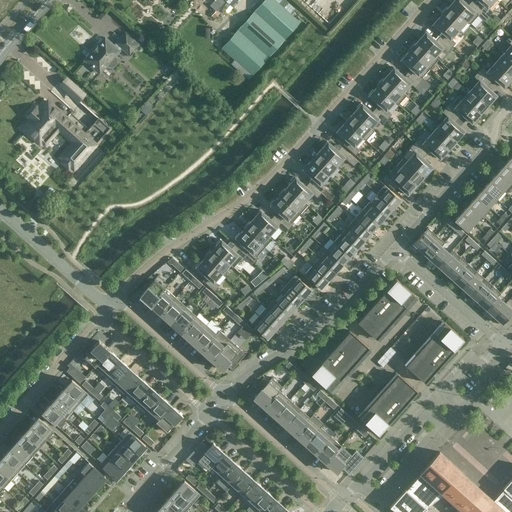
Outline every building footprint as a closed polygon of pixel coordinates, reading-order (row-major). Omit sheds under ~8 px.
[(216,11),(216,12),(217,11),(226,1),(224,0),(215,0),(215,1),(215,0),(210,6),(216,11)] [(300,22),(275,0),(264,0),(221,48),(252,75),(300,22)] [(452,0),(453,1),(449,5),(466,20),(466,21),(470,24),(478,15),(484,21),(488,16),(476,5),(471,1),(467,5),(462,0),(452,0)] [(493,0),(478,0),(480,1),(476,5),(488,16),(492,11),(487,7),(493,0)] [(466,20),(449,5),(447,7),(446,6),(442,11),(443,12),(441,14),(458,29),(466,21),(466,20)] [(224,16),(228,12),(223,7),(219,11),(224,16)] [(216,11),(211,16),(214,19),(220,13),(217,11),(216,12),(216,11)] [(458,29),(441,14),(437,19),(436,18),(432,22),(443,32),(439,36),(451,47),(455,43),(450,38),(458,29)] [(435,40),(425,31),(420,35),(421,36),(417,41),(434,56),(435,56),(442,47),(447,52),(451,47),(439,36),(435,40)] [(84,60),(98,71),(105,63),(107,65),(119,51),(119,50),(121,47),(129,54),(138,44),(125,33),(117,43),(114,46),(104,37),(84,60)] [(511,37),(510,35),(506,40),(511,44),(503,53),(511,61),(511,37)] [(477,36),(472,42),(477,46),(482,41),(477,36)] [(482,44),(487,49),(492,43),(487,39),(482,44)] [(434,56),(417,41),(415,43),(414,42),(410,47),(411,48),(409,50),(430,68),(438,59),(435,56),(434,56)] [(430,68),(409,50),(405,54),(404,54),(400,58),(411,68),(407,72),(419,83),(423,78),(422,77),(430,68)] [(511,61),(503,53),(495,62),(511,77),(511,61)] [(511,77),(495,62),(487,71),(482,66),(478,71),(490,82),(494,78),(504,87),(509,83),(508,82),(511,77)] [(389,72),(385,77),(402,92),(402,91),(410,83),(415,87),(419,83),(407,72),(403,76),(393,66),(388,71),(389,72)] [(453,73),(448,68),(443,74),(448,78),(453,73)] [(490,82),(478,71),(474,76),(479,80),(471,89),(488,104),(492,99),(493,100),(497,96),(486,86),(490,82)] [(78,104),(86,95),(66,76),(58,86),(78,104)] [(402,92),(385,77),(383,79),(382,78),(378,82),(379,83),(377,86),(394,101),(397,104),(406,95),(402,91),(402,92)] [(457,83),(452,78),(447,84),(452,88),(457,83)] [(394,101),(377,86),(373,90),(372,89),(368,94),(379,104),(375,108),(387,119),(391,114),(386,110),(394,101)] [(488,104),(471,89),(463,97),(463,98),(480,113),(482,111),(483,112),(487,107),(486,106),(488,104)] [(463,98),(463,97),(460,94),(451,103),(450,102),(446,107),(458,118),(462,114),(473,123),(477,119),(476,118),(480,113),(463,98)] [(47,101),(23,128),(39,143),(41,141),(44,144),(46,143),(50,138),(50,136),(48,134),(55,126),(73,142),(60,156),(63,159),(62,161),(62,163),(67,167),(69,167),(70,166),(74,169),(110,128),(98,117),(84,133),(47,101)] [(146,116),(154,107),(148,101),(140,110),(146,116)] [(357,108),(353,112),(370,128),(370,127),(378,119),(383,123),(387,119),(375,108),(371,112),(361,102),(356,107),(357,108)] [(421,109),(416,104),(411,109),(416,114),(421,109)] [(458,118),(446,107),(442,111),(447,116),(439,125),(456,140),(460,135),(461,136),(465,131),(454,122),(458,118)] [(370,128),(353,112),(351,114),(350,114),(346,118),(347,119),(345,121),(362,136),(362,137),(365,140),(374,130),(370,127),(370,128)] [(420,124),(425,118),(420,114),(415,119),(420,124)] [(362,136),(345,121),(341,126),(340,125),(336,130),(347,139),(343,143),(342,142),(341,142),(355,154),(359,150),(354,145),(362,137),(362,136)] [(456,140),(439,125),(431,134),(448,149),(450,147),(451,148),(455,143),(454,142),(456,140)] [(4,129),(0,133),(0,150),(4,146),(10,150),(17,141),(8,135),(10,134),(4,129)] [(448,149),(431,134),(423,142),(418,138),(414,143),(426,153),(430,149),(440,159),(445,154),(444,153),(448,149)] [(337,150),(326,140),(322,145),(323,146),(319,151),(336,166),(344,157),(353,165),(357,161),(341,146),(337,150)] [(389,144),(384,140),(379,145),(384,150),(389,144)] [(426,153),(414,143),(410,147),(415,151),(407,160),(424,176),(428,171),(429,172),(433,167),(422,158),(426,153)] [(393,154),(388,150),(383,155),(388,160),(393,154)] [(336,166),(319,151),(317,153),(316,152),(312,156),(313,157),(311,160),(328,175),(336,166)] [(407,160),(403,157),(395,166),(416,185),(418,182),(419,183),(423,179),(422,178),(424,176),(407,160)] [(328,175),(311,160),(307,164),(306,163),(302,168),(312,178),(309,182),(321,193),(325,188),(320,184),(328,175)] [(511,180),(511,169),(505,163),(498,171),(510,183),(511,180)] [(416,185),(395,166),(387,175),(386,174),(382,178),(394,189),(398,185),(408,195),(413,190),(412,189),(416,185)] [(510,183),(498,171),(491,179),(503,191),(510,183)] [(365,183),(370,177),(367,173),(361,179),(365,183)] [(291,182),(287,186),(304,202),(304,201),(312,193),(317,197),(321,193),(309,182),(305,186),(294,176),(290,181),(291,182)] [(350,178),(345,184),(350,188),(355,183),(350,178)] [(360,189),(365,183),(361,179),(356,185),(360,189)] [(503,191),(491,179),(483,187),(496,199),(503,191)] [(384,185),(377,193),(393,207),(400,199),(384,185)] [(304,202),(287,186),(285,189),(284,188),(280,192),(281,193),(279,195),(296,211),(299,214),(308,204),(304,201),(304,202)] [(48,199),(54,190),(51,187),(48,188),(45,193),(44,194),(45,196),(48,199)] [(496,199),(483,187),(476,195),(489,207),(496,199)] [(351,199),(356,193),(352,190),(347,196),(351,199)] [(393,207),(377,193),(376,194),(372,190),(366,197),(370,201),(369,201),(386,215),(393,207)] [(296,211),(279,195),(275,200),(274,199),(270,204),(280,213),(277,218),(289,228),(293,224),(291,223),(299,214),(296,211)] [(489,207),(476,195),(469,203),(481,215),(489,207)] [(345,205),(351,199),(347,196),(342,201),(345,205)] [(386,215),(369,201),(362,209),(378,224),(386,215)] [(481,215),(469,203),(462,211),(474,223),(481,215)] [(336,215),(342,209),(338,206),(333,212),(336,215)] [(256,215),(252,219),(269,235),(269,234),(277,226),(285,233),(289,228),(277,218),(274,215),(270,219),(259,209),(255,214),(256,215)] [(378,224),(362,209),(355,217),(371,232),(378,224)] [(474,223),(462,211),(454,220),(467,231),(474,223)] [(331,221),(336,215),(333,212),(327,218),(331,221)] [(313,219),(318,224),(323,218),(318,214),(313,219)] [(371,232),(355,217),(348,225),(364,240),(371,232)] [(269,235),(252,219),(250,222),(249,221),(245,225),(246,226),(244,228),(264,247),(273,238),(269,234),(269,235)] [(322,231),(327,225),(324,222),(318,228),(322,231)] [(364,240),(348,225),(341,233),(357,248),(364,240)] [(428,227),(413,243),(422,251),(436,235),(428,227)] [(264,247),(244,228),(240,233),(239,232),(235,237),(245,246),(242,251),(246,255),(254,262),(258,257),(256,256),(264,247)] [(316,237),(322,231),(318,228),(313,234),(316,237)] [(357,248),(341,233),(333,242),(337,245),(337,244),(349,256),(357,248)] [(436,235),(422,251),(430,258),(444,242),(436,235)] [(474,241),(468,236),(465,240),(471,245),(474,241)] [(216,244),(212,248),(229,264),(233,267),(241,258),(242,259),(246,255),(242,251),(234,244),(230,248),(220,238),(215,243),(216,244)] [(307,247),(313,241),(309,238),(304,244),(307,247)] [(480,247),(474,241),(471,245),(477,250),(480,247)] [(444,242),(430,258),(438,265),(449,253),(441,246),(444,242)] [(302,253),(307,247),(304,244),(298,250),(302,253)] [(337,244),(337,245),(330,252),(330,253),(342,264),(349,256),(337,244)] [(229,264),(212,248),(210,251),(209,250),(205,254),(206,255),(204,257),(221,273),(229,264)] [(330,253),(330,252),(326,249),(319,257),(335,272),(342,264),(330,253)] [(449,253),(438,265),(446,273),(460,257),(452,249),(449,253)] [(490,256),(484,250),(481,254),(487,259),(490,256)] [(285,265),(291,259),(286,254),(280,261),(285,265)] [(496,261),(490,256),(487,259),(493,265),(496,261)] [(221,273),(204,257),(200,262),(199,261),(195,266),(206,276),(202,280),(214,290),(218,286),(213,282),(221,273)] [(335,272),(319,257),(312,265),(328,280),(335,272)] [(460,257),(446,273),(454,280),(468,264),(460,257)] [(174,259),(171,263),(180,271),(183,267),(174,259)] [(288,268),(294,262),(291,259),(285,265),(288,268)] [(468,264),(454,280),(462,287),(476,271),(468,264)] [(328,280),(312,265),(304,274),(320,288),(328,280)] [(506,270),(500,265),(497,268),(503,274),(506,270)] [(279,276),(285,270),(282,267),(276,272),(279,276)] [(250,280),(255,286),(269,273),(264,268),(250,280)] [(189,272),(185,269),(181,273),(190,280),(193,276),(189,272)] [(511,275),(506,270),(503,274),(509,279),(511,275)] [(476,271),(462,287),(470,294),(484,278),(476,271)] [(273,281),(279,276),(276,272),(270,277),(273,281)] [(157,275),(139,295),(150,304),(165,288),(168,284),(157,275)] [(311,289),(295,275),(287,283),(304,298),(303,297),(311,289)] [(202,284),(193,276),(190,280),(198,288),(202,284)] [(357,322),(376,339),(415,295),(396,278),(357,322)] [(484,278),(470,294),(478,301),(492,285),(484,278)] [(262,290),(268,285),(265,281),(259,286),(262,290)] [(304,298),(287,283),(280,291),(283,295),(283,294),(296,305),(303,298),(304,299),(304,298)] [(246,285),(240,289),(244,295),(250,290),(246,285)] [(492,285),(478,301),(486,309),(500,293),(492,285)] [(256,295),(262,290),(259,286),(253,291),(256,295)] [(214,295),(205,287),(202,291),(210,299),(214,295)] [(165,288),(150,304),(160,313),(175,297),(165,288)] [(500,293),(486,309),(494,316),(505,303),(497,296),(501,293),(500,293)] [(283,294),(283,295),(277,302),(276,302),(290,314),(289,313),(296,305),(283,294)] [(223,302),(214,295),(210,299),(219,306),(223,302)] [(246,304),(252,299),(249,295),(242,300),(246,304)] [(185,306),(175,297),(160,313),(170,323),(185,306)] [(276,302),(277,302),(273,299),(265,307),(282,322),(289,314),(290,315),(290,314),(276,302)] [(246,304),(242,300),(236,305),(240,309),(246,304)] [(511,309),(505,303),(494,316),(502,323),(511,312),(511,309)] [(235,313),(226,305),(222,309),(231,317),(235,313)] [(185,306),(170,323),(181,332),(196,315),(185,306)] [(282,322),(265,307),(258,315),(262,319),(262,318),(275,330),(276,330),(275,329),(282,322)] [(243,321),(235,313),(231,317),(240,325),(243,321)] [(196,315),(181,332),(191,341),(206,324),(196,315)] [(262,318),(262,319),(254,327),(267,338),(274,330),(275,331),(275,330),(262,318)] [(250,334),(254,330),(245,322),(241,326),(250,334)] [(444,322),(406,365),(425,382),(463,339),(444,322)] [(206,324),(191,341),(201,350),(216,334),(216,333),(206,324)] [(216,334),(201,350),(211,360),(230,339),(219,330),(216,333),(216,334)] [(349,330),(311,373),(330,391),(368,347),(349,330)] [(230,339),(211,360),(222,369),(226,365),(231,369),(245,353),(230,339)] [(99,340),(84,357),(94,366),(109,350),(99,340)] [(377,363),(382,367),(395,353),(390,349),(377,363)] [(109,350),(94,366),(104,376),(119,359),(109,350)] [(119,359),(104,376),(115,385),(130,368),(119,359)] [(289,362),(285,366),(294,373),(297,369),(289,362)] [(130,368),(115,385),(125,394),(140,377),(130,368)] [(71,375),(80,383),(83,379),(75,371),(71,375)] [(308,379),(299,371),(295,375),(304,383),(308,379)] [(398,373),(359,417),(378,434),(417,390),(398,373)] [(140,377),(125,394),(135,403),(150,387),(140,377)] [(282,387),(272,377),(266,384),(261,380),(253,388),(258,392),(253,397),(264,407),(279,390),(282,387)] [(88,394),(71,379),(64,388),(80,402),(88,394)] [(316,386),(308,379),(304,383),(313,390),(316,386)] [(94,388),(85,380),(82,384),(90,392),(94,388)] [(150,387),(135,403),(146,413),(161,396),(150,387)] [(80,402),(64,388),(57,396),(73,410),(80,402)] [(102,395),(94,388),(90,392),(99,400),(102,395)] [(328,397),(320,389),(316,393),(325,401),(328,397)] [(279,390),(264,407),(274,416),(289,399),(279,390)] [(73,410),(57,396),(50,404),(66,418),(73,410)] [(161,396),(146,413),(156,422),(171,405),(161,396)] [(337,405),(328,397),(325,401),(333,409),(337,405)] [(289,399),(274,416),(285,425),(300,408),(289,399)] [(112,409),(104,401),(100,405),(105,409),(109,413),(112,409)] [(66,418),(50,404),(42,412),(59,427),(67,419),(66,418)] [(171,405),(156,422),(166,431),(181,414),(171,405)] [(300,408),(285,425),(295,434),(310,418),(309,417),(300,408)] [(349,415),(340,408),(337,412),(345,419),(349,415)] [(105,409),(100,415),(103,418),(109,413),(105,409)] [(121,416),(112,409),(109,413),(113,416),(117,420),(121,416)] [(113,416),(109,413),(103,418),(108,422),(113,416)] [(310,418),(295,434),(305,444),(320,427),(324,424),(313,414),(309,417),(310,418)] [(357,423),(349,415),(345,419),(354,427),(357,423)] [(54,431),(38,417),(30,425),(47,439),(54,431)] [(135,425),(126,417),(123,421),(131,429),(135,425)] [(93,428),(98,422),(94,419),(89,424),(93,428)] [(88,434),(93,428),(89,424),(84,430),(88,434)] [(104,428),(100,424),(95,430),(99,434),(104,428)] [(47,439),(30,425),(23,433),(39,448),(47,439)] [(143,432),(135,425),(131,429),(140,436),(143,432)] [(359,425),(355,429),(364,437),(368,433),(359,425)] [(320,427),(305,444),(315,453),(330,436),(320,427)] [(145,445),(129,431),(125,428),(119,434),(123,438),(121,439),(138,453),(145,445)] [(94,439),(99,434),(95,430),(90,436),(94,439)] [(39,448),(23,433),(16,441),(32,456),(39,448)] [(75,440),(79,444),(84,438),(80,434),(75,440)] [(154,442),(145,434),(142,438),(150,446),(154,442)] [(330,436),(315,453),(326,462),(341,445),(330,436)] [(138,453),(121,439),(114,447),(130,461),(138,453)] [(81,446),(85,449),(90,444),(86,440),(81,446)] [(32,456),(16,441),(9,449),(25,464),(32,456)] [(201,441),(191,453),(208,469),(223,452),(213,443),(209,447),(201,441)] [(351,455),(341,445),(326,462),(336,471),(341,466),(349,473),(363,457),(355,450),(351,455)] [(130,461),(114,447),(107,455),(123,470),(130,461)] [(67,457),(72,452),(68,448),(62,454),(67,457)] [(25,464),(9,449),(2,457),(18,472),(25,464)] [(72,462),(80,454),(76,451),(69,459),(72,462)] [(390,506),(399,511),(417,511),(424,507),(435,499),(434,499),(442,492),(449,498),(450,497),(455,502),(454,503),(463,511),(462,511),(470,511),(485,496),(481,492),(482,491),(460,472),(461,471),(439,451),(390,506)] [(223,452),(208,469),(218,478),(215,482),(216,482),(234,462),(223,452)] [(61,463),(67,457),(62,454),(57,459),(61,463)] [(123,470),(107,455),(100,464),(116,478),(123,470)] [(18,472),(2,457),(0,459),(0,470),(11,480),(18,472)] [(105,476),(88,461),(81,470),(97,485),(105,476)] [(234,462),(216,482),(226,491),(244,471),(234,462)] [(52,473),(57,468),(53,464),(48,470),(52,473)] [(11,480),(0,470),(0,484),(3,488),(11,480)] [(47,479),(52,473),(48,470),(43,475),(47,479)] [(85,474),(78,482),(90,493),(97,485),(81,470),(80,470),(85,474)] [(244,471),(226,491),(229,488),(239,497),(254,480),(244,471)] [(189,474),(185,478),(194,485),(198,481),(189,474)] [(511,511),(511,477),(491,501),(485,496),(470,511),(511,511)] [(90,493),(78,482),(73,478),(66,486),(83,501),(90,493)] [(38,490),(43,484),(39,480),(34,486),(38,490)] [(200,494),(184,480),(176,488),(192,503),(200,494)] [(254,480),(239,497),(249,505),(246,509),(265,489),(254,480)] [(208,491),(199,483),(196,487),(204,495),(208,491)] [(33,495),(38,490),(34,486),(29,492),(33,495)] [(83,501),(66,486),(59,494),(76,509),(83,501)] [(192,503),(176,488),(169,496),(182,507),(185,511),(192,503)] [(265,489),(246,509),(249,511),(262,511),(275,498),(265,489)] [(38,500),(43,494),(40,491),(35,497),(38,500)] [(216,498),(208,491),(204,495),(213,502),(216,498)] [(59,494),(52,502),(62,511),(73,511),(76,509),(59,494)] [(23,506),(28,500),(24,496),(19,502),(23,506)] [(182,507),(169,496),(162,504),(170,511),(183,511),(185,511),(182,507)] [(275,498),(262,511),(281,511),(285,508),(275,498)] [(18,511),(23,506),(19,502),(14,508),(18,511)] [(29,511),(34,505),(31,502),(25,508),(29,511)] [(62,511),(52,502),(45,510),(46,511),(62,511)] [(225,511),(226,511),(218,503),(214,507),(219,511),(225,511)]
